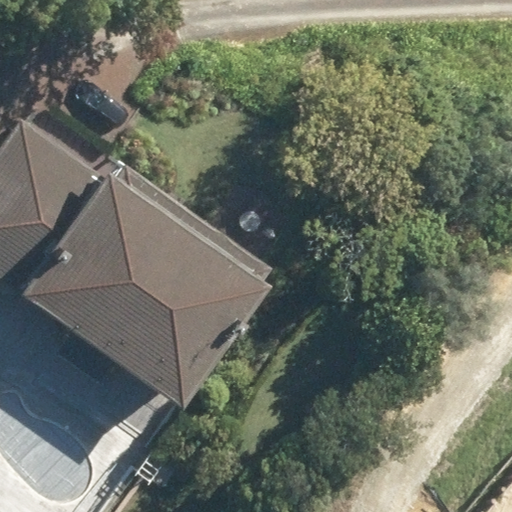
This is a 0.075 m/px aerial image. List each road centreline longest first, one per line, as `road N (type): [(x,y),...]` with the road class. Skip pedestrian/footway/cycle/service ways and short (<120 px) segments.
road 1 (track): [(450,0),(140,20)]
road 2 (track): [(511,320),(364,511)]
